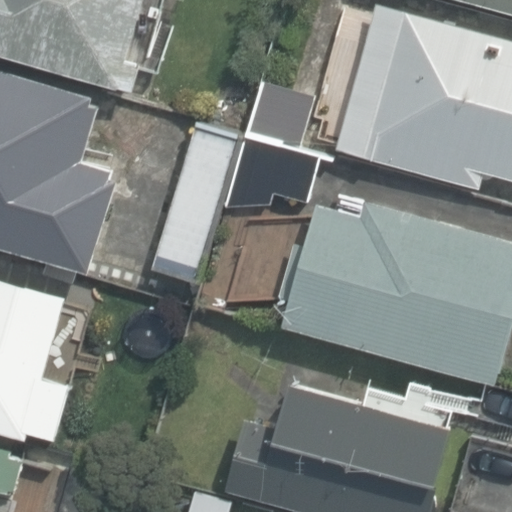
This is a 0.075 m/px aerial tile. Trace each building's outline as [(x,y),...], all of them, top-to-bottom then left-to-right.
[(0,0),(0,48),(117,82),(127,46),(113,42),(125,0),(0,0)] [(511,31),(399,0),(370,0),(331,138),(478,179),(483,161),(511,168),(511,31)] [(90,261),(120,160),(82,150),(98,97),(82,92),(84,84),(0,59),(0,235),(80,259),(90,261)] [(306,85),(262,73),(247,126),(292,138),(306,85)] [(236,128),(191,116),(152,260),(197,272),(236,128)] [(361,201),(317,189),(281,311),(494,372),(511,310),(511,228),(365,186),(361,201)] [(0,434),(7,437),(13,421),(52,433),(70,377),(36,366),(61,287),(0,267),(0,434)] [(424,511),(452,419),(441,415),(281,368),(257,451),(246,448),(235,485),(328,511),(424,511)] [(237,511),(227,509),(231,495),(188,482),(179,511),(237,511)]
